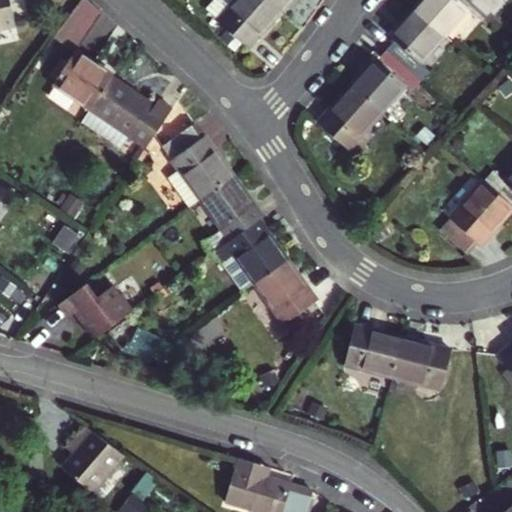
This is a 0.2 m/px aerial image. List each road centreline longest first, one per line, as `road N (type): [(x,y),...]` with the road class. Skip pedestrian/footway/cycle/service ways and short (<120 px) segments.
road 1 (residential): [(3,363),(313,450),(370,479),(408,511)]
road 2 (residential): [(255,121),(325,235),(361,275),(388,289),(439,297),(511,281)]
road 3 (residential): [(131,0),(255,121)]
road 4 (residential): [(255,121),(301,76),(357,0)]
